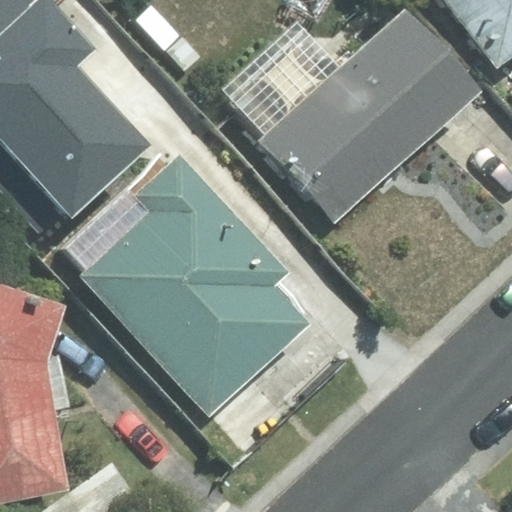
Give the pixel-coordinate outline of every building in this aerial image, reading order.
[(76,210),(146,142),(73,66),(94,46),(48,0),(0,0),(0,182),(40,224),(66,199),(76,210)] [(511,0),(446,0),(498,68),(511,57),(511,0)] [(336,217),(475,91),(405,14),(266,141),(336,217)] [(269,284),(283,271),(180,159),(74,256),(213,406),(304,322),(269,284)] [(47,361),(65,307),(0,285),(0,502),(71,490),(47,361)] [(137,511),(145,507),(112,462),(43,511),(137,511)]
